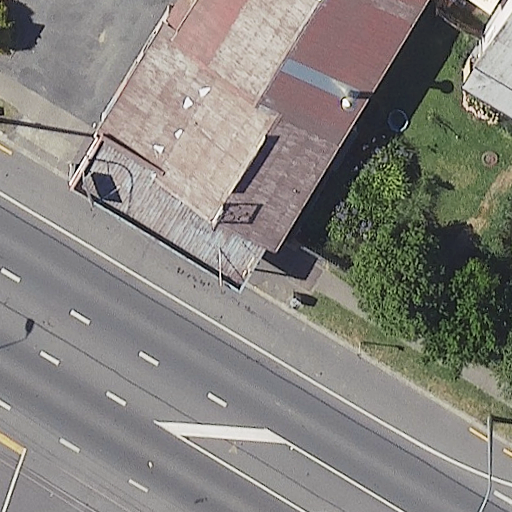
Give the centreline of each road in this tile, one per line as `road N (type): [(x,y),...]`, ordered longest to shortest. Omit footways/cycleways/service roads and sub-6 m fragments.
road 1 (primary): [(58,328),(371,511)]
road 2 (residential): [(3,511),(58,328)]
